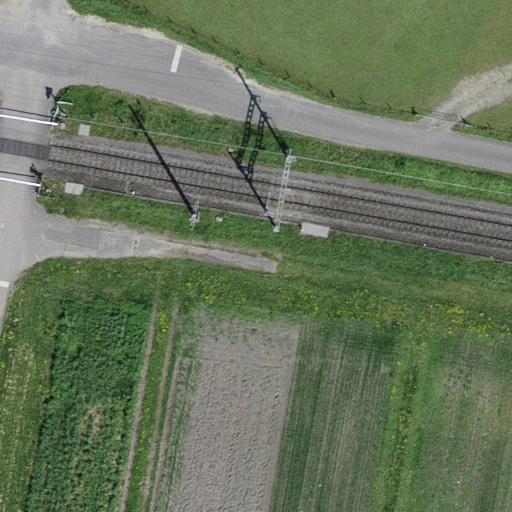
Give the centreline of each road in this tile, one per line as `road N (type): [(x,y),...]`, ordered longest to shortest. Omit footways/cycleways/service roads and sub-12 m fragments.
road 1 (track): [(32,34),(306,115),(511,152)]
road 2 (track): [(32,34),(0,229)]
